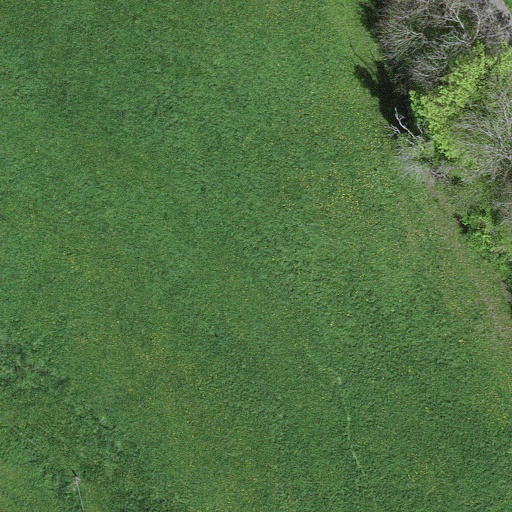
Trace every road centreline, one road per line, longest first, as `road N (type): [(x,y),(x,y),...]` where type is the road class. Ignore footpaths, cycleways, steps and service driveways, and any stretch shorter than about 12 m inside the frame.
road 1 (motorway): [(320,511),(40,0)]
road 2 (unclassified): [(511,102),(445,0)]
